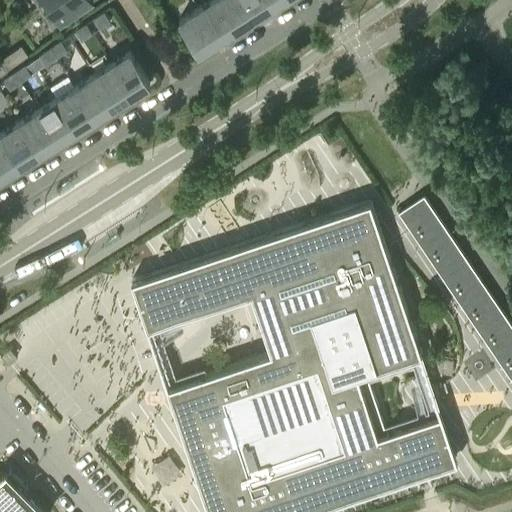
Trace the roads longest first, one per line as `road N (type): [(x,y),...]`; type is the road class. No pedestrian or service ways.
road 1 (tertiary): [(417,0),(0,268)]
road 2 (residential): [(335,0),(0,207)]
